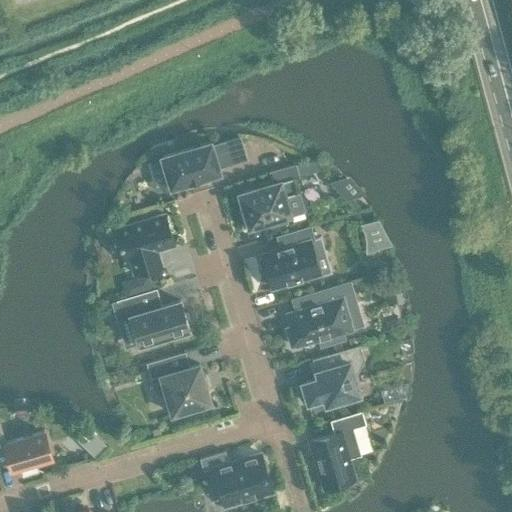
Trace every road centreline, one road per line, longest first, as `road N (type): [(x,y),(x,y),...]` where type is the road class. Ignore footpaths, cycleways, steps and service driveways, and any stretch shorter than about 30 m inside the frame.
road 1 (residential): [(0,505),(276,424)]
road 2 (residential): [(276,424),(207,202)]
road 3 (primary): [(472,0),(511,145)]
